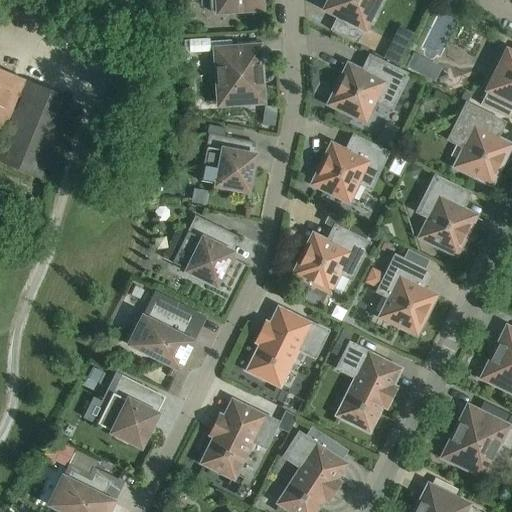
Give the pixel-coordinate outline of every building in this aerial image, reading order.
[(209,0),(210,12),(215,12),(215,16),(265,13),(263,0),(209,0)] [(324,0),(319,12),(335,20),(329,31),(356,44),(362,33),(368,36),(386,0),(324,0)] [(215,109),(266,106),(262,43),(211,47),(215,109)] [(479,91),(485,94),(480,105),(510,120),(511,116),(511,50),(502,45),(479,91)] [(382,59),(396,66),(402,55),(387,48),(382,59)] [(370,59),(364,70),(346,61),(324,106),(366,127),(377,103),(388,108),(404,76),(370,59)] [(0,134),(23,80),(0,71),(0,134)] [(0,161),(39,177),(71,101),(26,82),(0,144),(0,161)] [(450,139),(462,145),(450,168),(492,189),(511,148),(511,143),(495,135),(501,124),(466,107),(450,139)] [(241,154),(243,142),(208,135),(199,182),(211,184),(210,188),(249,196),(257,157),(241,154)] [(353,139),(348,150),(329,141),(307,186),(349,206),(361,183),(369,186),(384,154),(353,139)] [(419,212),(427,216),(415,239),(456,259),(478,215),(460,206),(465,195),(435,180),(419,212)] [(182,269),(181,272),(216,290),(235,251),(221,244),(226,233),(194,217),(187,231),(178,227),(162,259),(171,263),(182,269)] [(335,229),(329,240),(311,231),(289,276),(330,297),(332,293),(340,297),(365,245),(335,229)] [(426,275),(395,259),(379,291),(387,295),(376,319),(417,339),(438,295),(420,286),(426,275)] [(180,374),(196,341),(189,337),(199,316),(155,294),(144,315),(141,313),(124,346),(180,374)] [(324,333),(311,327),(313,323),(276,305),(243,372),(280,390),(300,348),(313,355),(324,333)] [(511,397),(511,327),(505,324),(477,380),(511,397)] [(333,329),(318,357),(335,366),(350,338),(333,329)] [(339,368),(353,375),(333,417),(369,435),(382,409),(385,410),(391,398),(397,386),(394,385),(403,368),(366,350),(364,354),(350,346),(339,368)] [(139,446),(163,398),(120,377),(96,425),(116,434),(114,438),(126,444),(128,440),(139,446)] [(220,418),(218,417),(210,433),(212,435),(197,465),(234,483),(255,441),(264,445),(274,424),(265,419),(267,416),(230,398),(220,418)] [(466,403),(438,459),(483,481),(501,446),(511,452),(511,450),(511,415),(507,423),(466,403)] [(287,433),(295,417),(284,411),(276,428),(287,433)] [(286,457),(299,465),(274,505),(285,511),(317,511),(324,502),(326,504),(341,481),(339,480),(349,464),(314,441),(311,444),(303,439),(299,436),(286,457)] [(61,474),(44,507),(55,511),(111,511),(117,501),(109,497),(117,482),(93,470),(89,477),(69,467),(64,475),(61,474)] [(478,511),(470,508),(472,504),(426,482),(411,511),(478,511)]
